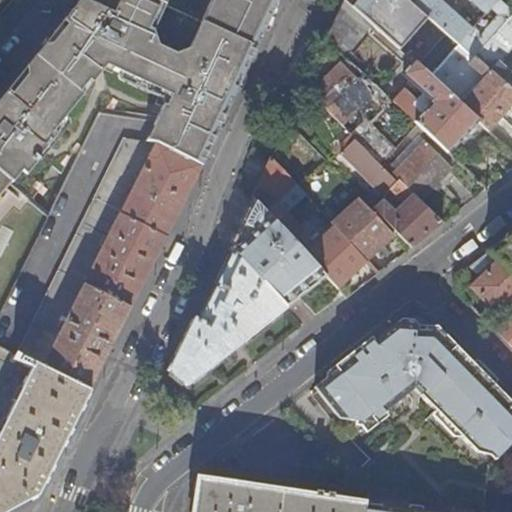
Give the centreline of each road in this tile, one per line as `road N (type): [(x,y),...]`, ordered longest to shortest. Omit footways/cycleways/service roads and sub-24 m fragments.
road 1 (residential): [(305,0),(67,511)]
road 2 (residential): [(415,279),(156,479),(142,511)]
road 3 (unclassified): [(415,279),(511,378)]
road 4 (residential): [(511,203),(415,279)]
